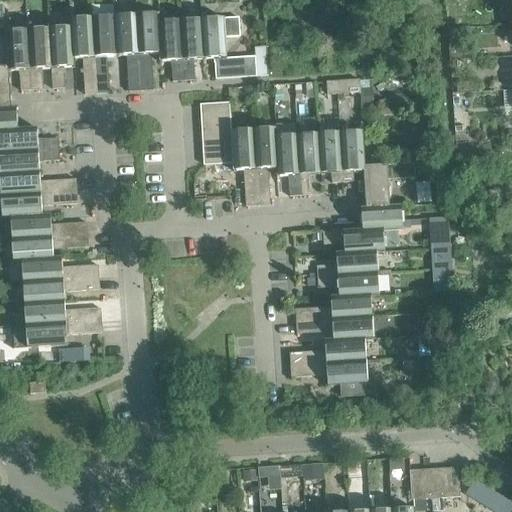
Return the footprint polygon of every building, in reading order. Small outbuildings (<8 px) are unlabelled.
[(158,15),(135,17),(140,92),(153,91),(151,60),(149,60),(149,55),(158,55),(160,55),(158,24),(159,24),(158,15)] [(135,17),(113,18),(116,57),(128,57),(128,61),(126,61),(128,93),(140,92),(135,17)] [(113,18),(91,19),(96,95),(109,94),(107,62),(105,62),(105,58),(116,57),(113,18)] [(69,21),(70,29),(71,29),(73,60),(74,60),(84,59),(84,64),(82,64),(84,96),(96,95),(91,19),(69,21)] [(238,19),(201,21),(204,61),(214,60),(215,80),(255,78),(254,58),(226,59),(225,39),(239,38),(238,19)] [(201,21),(179,22),(183,82),(194,82),(193,61),(204,61),(201,21)] [(179,22),(159,24),(158,24),(160,55),(158,55),(159,63),(171,63),(172,83),(183,82),(179,22)] [(70,29),(49,30),(51,70),(50,70),(52,90),(64,90),(63,69),(74,69),(74,60),(73,60),(71,29),(70,29)] [(463,61),(461,29),(447,30),(449,62),(463,61)] [(49,30),(27,32),(31,91),(42,91),(41,71),(50,70),(51,70),(49,30)] [(5,33),(7,68),(8,68),(8,73),(8,72),(19,72),(20,92),(31,91),(27,32),(5,33)] [(0,109),(11,109),(8,72),(8,73),(8,68),(7,68),(0,68),(0,109)] [(349,82),(349,94),(360,94),(359,81),(349,82)] [(326,83),(327,96),(337,95),(336,82),(326,83)] [(473,82),(457,83),(457,93),(474,92),(473,82)] [(372,90),(361,90),(361,108),(373,108),(372,90)] [(282,92),(274,92),(274,103),(283,103),(282,92)] [(200,118),(229,116),(228,104),(200,106),(200,118)] [(0,133),(17,133),(17,131),(16,119),(16,109),(11,109),(0,109),(0,133)] [(201,130),(230,128),(229,116),(200,118),(201,130)] [(230,133),(230,128),(201,130),(202,142),(230,140),(230,133)] [(0,133),(0,154),(58,151),(57,140),(37,141),(36,129),(17,131),(17,133),(0,133)] [(266,170),(276,170),(277,170),(275,138),(276,138),(275,130),(253,131),(258,207),(270,206),(268,174),(266,174),(266,170)] [(245,208),(258,207),(253,131),(230,133),(230,140),(231,152),(232,165),(232,172),(245,172),(245,176),(243,176),(245,208)] [(353,173),(364,173),(364,168),(362,133),(340,134),(343,184),(354,183),(353,173)] [(332,184),(343,184),(340,134),(318,136),(320,175),(331,175),(332,184)] [(310,176),(320,175),(318,136),(296,137),(300,197),(311,196),(310,176)] [(289,198),(300,197),(296,137),(276,138),(275,138),(277,170),(276,170),(276,178),(288,177),(289,198)] [(202,142),(202,154),(231,152),(230,140),(202,142)] [(0,154),(0,176),(39,174),(38,163),(59,162),(58,151),(0,154)] [(203,166),(232,165),(231,152),(202,154),(203,166)] [(364,173),(366,210),(389,208),(387,181),(414,179),(413,165),(364,168),(364,173)] [(0,176),(0,188),(1,198),(76,193),(76,181),(44,183),(44,184),(40,185),(39,174),(0,176)] [(429,184),(415,184),(416,204),(430,203),(429,184)] [(2,220),(10,220),(10,219),(42,218),(42,217),(41,206),(45,205),(45,207),(77,205),(76,193),(1,198),(2,220)] [(362,220),(362,231),(363,234),(383,232),(402,231),(402,223),(401,219),(401,208),(389,208),(366,210),(361,210),(362,220)] [(10,219),(10,220),(12,241),(87,236),(87,224),(55,226),(55,228),(51,228),(50,216),(42,217),(42,218),(10,219)] [(419,222),(402,223),(402,231),(406,230),(406,228),(419,227),(419,222)] [(344,244),(344,254),(344,255),(376,253),(376,254),(384,253),(383,232),(363,234),(362,231),(323,234),(323,235),(323,242),(323,246),(344,244)] [(323,235),(312,235),(313,243),(323,242),(323,235)] [(13,264),(22,263),(21,262),(53,260),(53,259),(52,249),(56,249),(56,251),(88,249),(87,236),(12,241),(13,264)] [(316,267),(317,279),(377,274),(376,254),(376,253),(344,255),(344,254),(336,255),(336,266),(316,267)] [(21,262),(22,263),(23,284),(99,279),(98,267),(66,269),(66,270),(62,271),(61,259),(53,259),(53,260),(21,262)] [(338,288),(338,298),(339,299),(370,297),(370,298),(378,297),(377,274),(317,279),(317,287),(317,290),(338,288)] [(23,284),(24,305),(64,303),(63,292),(67,292),(67,293),(99,291),(99,279),(23,284)] [(317,279),(307,280),(307,287),(317,287),(317,279)] [(295,311),(295,323),(371,318),(370,298),(370,297),(339,299),(338,298),(330,298),(331,310),(326,311),(326,309),(295,311)] [(24,305),(25,327),(101,322),(100,310),(69,312),(69,314),(64,314),(64,303),(24,305)] [(431,316),(417,317),(418,338),(431,337),(431,316)] [(332,332),(333,341),(333,342),(364,340),(364,341),(373,341),(371,318),(295,323),(296,336),(328,334),(328,332),(332,332)] [(101,322),(25,327),(27,349),(66,347),(66,335),(70,335),(70,336),(102,334),(101,322)] [(289,355),(290,367),(365,361),(364,341),(364,340),(333,342),(333,341),(324,342),(325,354),(321,355),(321,353),(289,355)] [(365,361),(290,367),(290,379),(322,377),(322,376),(326,376),(327,387),(339,386),(340,398),(364,397),(363,385),(367,385),(365,361)] [(28,384),(29,395),(45,394),(44,383),(28,384)] [(308,467),(302,467),(303,482),(323,480),(323,466),(308,467)] [(288,468),(279,469),(280,480),(289,479),(288,468)] [(445,469),(433,470),(435,500),(447,499),(445,469)] [(457,469),(445,469),(447,499),(459,498),(457,469)] [(433,470),(421,471),(423,500),(435,500),(433,470)] [(423,500),(421,471),(409,472),(411,501),(423,500)] [(257,472),(243,473),(243,483),(258,482),(257,472)] [(511,504),(474,481),(465,496),(491,511),(510,511),(511,510),(511,504)]
